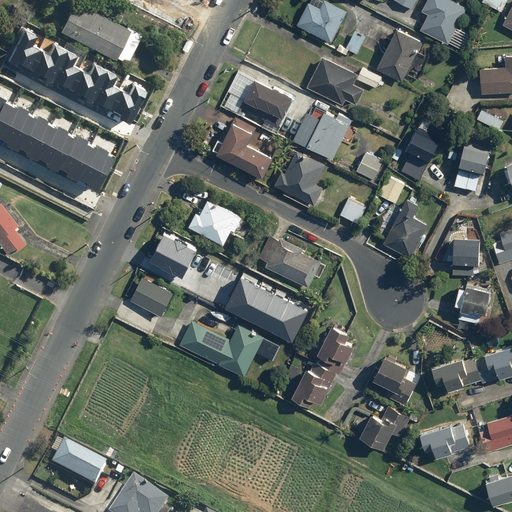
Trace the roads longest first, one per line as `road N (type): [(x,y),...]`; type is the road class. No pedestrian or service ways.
road 1 (secondary): [(158,151),(0,467)]
road 2 (residential): [(158,151),(350,247),(393,298)]
road 3 (secondary): [(234,0),(158,151)]
